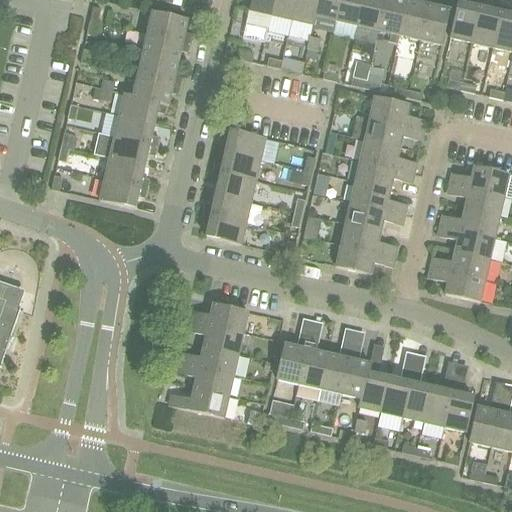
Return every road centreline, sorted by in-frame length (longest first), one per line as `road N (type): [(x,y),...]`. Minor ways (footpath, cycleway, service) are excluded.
road 1 (residential): [(156,249),(167,233),(227,0)]
road 2 (residential): [(403,309),(156,249)]
road 3 (residential): [(403,309),(442,130),(511,145)]
road 4 (unclassified): [(80,478),(112,292),(102,264)]
road 5 (unclassified): [(102,264),(51,472)]
road 6 (tertiary): [(257,511),(80,478)]
